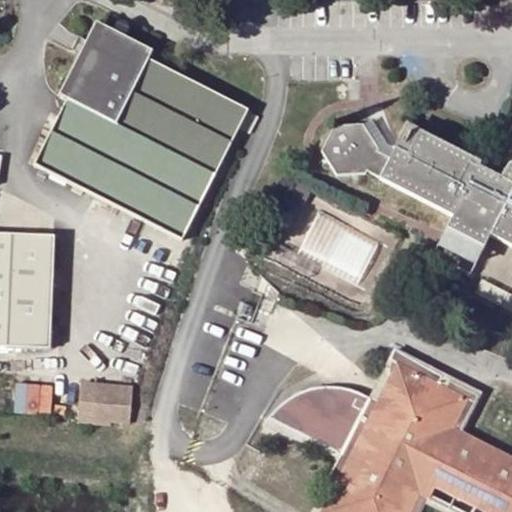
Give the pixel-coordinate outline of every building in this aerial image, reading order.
[(182,243),(211,186),(248,113),(145,62),(149,55),(94,28),(57,99),(68,104),(34,169),(89,197),(182,243)] [(481,167),(474,164),(419,137),(406,161),(395,154),(389,166),(386,171),(380,184),(453,220),(446,234),(482,252),(489,240),(511,251),(511,130),(495,162),(488,176),(478,172),(481,167)] [(362,131),(330,133),(336,175),(386,171),(389,166),(379,161),(362,131)] [(336,175),(330,133),(318,160),(330,176),(336,175)] [(386,171),(336,175),(338,186),(361,183),(366,176),(380,184),(386,171)] [(482,252),(446,234),(434,257),(469,274),(482,252)] [(57,243),(0,239),(0,349),(54,352),(57,243)] [(318,511),(410,511),(418,496),(426,500),(449,511),(511,511),(511,458),(460,432),(452,428),(467,400),(395,363),(375,402),(368,399),(367,398),(348,390),(333,388),(318,389),(302,392),(282,403),(270,415),(265,421),(262,429),(344,462),(318,511)] [(131,385),(79,381),(76,424),(110,426),(110,423),(129,425),(131,385)] [(20,413),(56,413),(57,383),(21,382),(20,413)]
